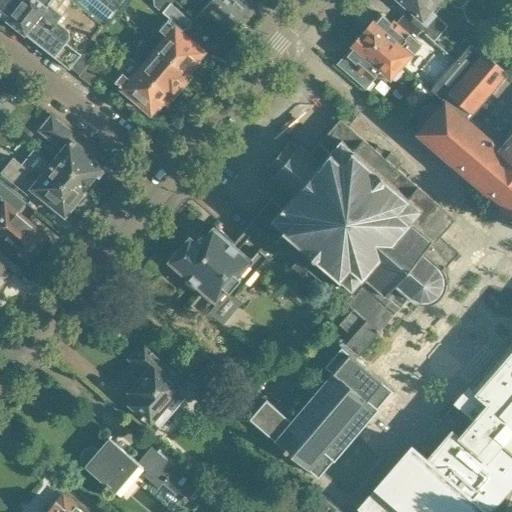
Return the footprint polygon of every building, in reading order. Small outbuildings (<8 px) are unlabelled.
[(0,0),(0,13),(7,19),(22,0),(0,0)] [(99,32),(124,0),(22,0),(7,19),(69,68),(71,66),(98,32),(99,32)] [(203,51),(179,30),(188,27),(190,24),(191,19),(171,2),(173,0),(153,0),(154,4),(169,17),(160,29),(166,34),(156,45),(188,73),(197,64),(195,62),(198,60),(197,59),(203,51)] [(209,0),(199,12),(222,32),(226,32),(250,5),(248,0),(209,0)] [(436,12),(442,4),(437,0),(399,0),(401,1),(396,6),(403,12),(403,13),(426,33),(425,34),(435,41),(448,25),(436,15),(438,13),(436,12)] [(489,0),(490,0),(500,10),(501,9),(508,0),(489,0)] [(422,43),(411,33),(393,18),(390,22),(380,13),(374,20),(373,20),(372,21),(368,20),(362,28),(363,31),(362,33),(402,67),(422,43)] [(483,27),(476,34),(491,47),(497,40),(483,27)] [(98,32),(71,66),(80,74),(92,59),(108,39),(99,32),(98,32)] [(345,54),(337,64),(366,89),(373,80),(372,79),(377,73),(378,75),(381,71),(390,80),(402,67),(362,33),(360,34),(357,33),(351,40),(352,43),(350,45),(351,46),(345,54)] [(511,78),(506,74),(508,72),(471,43),(457,59),(456,58),(447,68),(448,69),(432,89),(443,98),(439,104),(438,103),(436,102),(434,102),(430,102),(429,102),(427,102),(425,103),(423,105),(421,107),(420,108),(419,112),(419,117),(419,121),(420,122),(422,124),(416,131),(511,214),(511,78)] [(188,73),(156,45),(140,65),(172,93),(188,74),(188,73)] [(140,65),(130,57),(120,68),(119,68),(111,78),(151,112),(157,105),(158,105),(160,103),(162,104),(171,94),(172,93),(140,65)] [(80,74),(79,76),(89,84),(103,68),(92,59),(80,74)] [(104,157),(53,115),(39,131),(60,149),(50,161),(89,193),(99,180),(95,177),(103,168),(98,164),(104,157)] [(310,153),(299,144),(297,147),(289,140),(266,168),(273,174),(271,177),(282,186),(253,221),(258,226),(286,250),(283,254),(294,263),(292,265),(303,275),(306,273),(316,282),(319,279),(353,308),(339,324),(352,335),(343,346),(356,357),(379,332),(409,297),(413,299),(417,301),(420,302),(424,302),(428,302),(431,301),(435,300),(439,297),(442,294),(445,290),(446,286),(447,282),(447,278),(446,274),(446,271),(444,268),(459,251),(440,236),(455,218),(408,176),(411,173),(400,164),(402,161),(391,151),(388,154),(377,144),(374,147),(340,118),(310,153)] [(13,157),(1,172),(28,194),(33,188),(36,190),(37,194),(41,198),(45,198),(52,204),(53,208),(58,211),(62,212),(65,214),(76,201),(80,204),(89,193),(50,161),(34,149),(21,163),(13,157)] [(46,237),(4,201),(3,203),(0,200),(0,236),(27,259),(28,258),(31,260),(40,248),(38,246),(46,237)] [(240,247),(252,232),(258,226),(253,221),(251,223),(250,222),(235,241),(216,225),(205,238),(201,234),(194,242),(189,238),(180,249),(178,247),(166,261),(215,303),(227,289),(235,295),(267,256),(258,249),(251,257),(240,247)] [(0,283),(9,272),(0,264),(0,283)] [(146,372),(124,397),(142,413),(147,417),(143,421),(156,432),(159,428),(186,398),(189,401),(199,389),(200,388),(144,341),(130,359),(146,372)] [(511,342),(507,348),(498,359),(472,389),(468,385),(454,402),(458,404),(474,418),(459,435),(452,429),(427,458),(412,444),(376,486),(358,507),(363,511),(485,511),(487,510),(490,511),(511,485),(511,342)] [(393,389),(368,367),(356,357),(343,346),(342,345),(325,364),(333,370),(291,419),(266,398),(250,417),(299,459),(318,476),(333,458),(334,459),(379,407),(378,406),(393,389)] [(99,449),(98,447),(96,446),(95,446),(94,445),(92,445),(91,445),(89,445),(87,446),(86,446),(84,447),(83,448),(82,449),(82,451),(81,452),(81,454),(81,456),(81,457),(82,459),(83,461),(84,462),(86,465),(119,494),(140,470),(159,487),(163,481),(186,501),(203,481),(178,460),(174,464),(152,445),(138,460),(111,437),(112,436),(112,435),(99,449)] [(341,511),(316,490),(305,504),(313,511),(322,511),(325,510),(327,511),(341,511)] [(84,511),(77,506),(79,504),(64,492),(57,500),(56,499),(53,503),(48,502),(44,507),(44,511),(84,511)]
